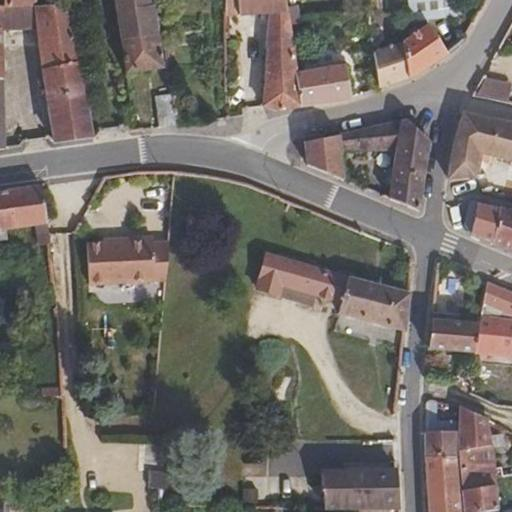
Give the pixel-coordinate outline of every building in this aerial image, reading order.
[(111,0),(117,37),(153,33),(149,4),(143,4),(142,0),(111,0)] [(230,0),(232,12),(263,10),(259,101),(274,107),(298,103),(292,69),(280,0),(230,0)] [(88,134),(66,4),(44,5),(32,5),(34,28),(40,83),(51,139),(88,134)] [(0,27),(34,28),(32,5),(1,6),(0,6),(0,27)] [(445,50),(423,26),(398,42),(405,76),(445,50)] [(158,65),(153,33),(117,37),(122,71),(158,65)] [(405,76),(398,42),(369,51),(374,86),(404,76),(405,76)] [(342,61),(292,69),(298,103),(347,94),(342,61)] [(499,100),(504,82),(476,75),(466,93),(499,100)] [(173,123),(169,92),(150,94),(154,125),(173,123)] [(511,158),(511,122),(456,110),(445,144),(441,175),(458,174),(475,173),(481,151),(511,158)] [(128,111),(124,111),(121,112),(124,129),(131,128),(128,111)] [(303,161),(341,177),(337,145),(394,149),(386,195),(416,206),(425,137),(401,116),(301,138),(303,161)] [(8,188),(13,225),(41,222),(40,214),(36,184),(8,188)] [(1,227),(13,225),(8,188),(0,188),(0,237),(2,237),(1,227)] [(487,241),(493,207),(465,200),(460,225),(469,228),(469,234),(478,237),(487,241)] [(511,211),(493,207),(487,241),(511,252),(511,251),(511,211)] [(82,282),(159,277),(162,238),(145,239),(145,234),(113,236),(108,240),(80,241),(82,282)] [(398,329),(402,293),(263,251),(253,286),(273,292),(276,282),(310,292),(337,300),(334,310),(398,329)] [(450,311),(456,271),(431,261),(429,266),(420,345),(467,350),(472,314),(467,314),(466,322),(454,321),(454,312),(450,311)] [(492,287),(478,281),(476,293),(475,301),(489,303),(492,287)] [(276,282),(273,292),(307,303),(310,292),(276,282)] [(475,301),(476,293),(470,294),(468,306),(474,306),(475,301)] [(507,303),(511,295),(506,293),(503,301),(507,303)] [(511,319),(472,314),(467,350),(511,355),(511,319)] [(447,455),(448,430),(427,429),(427,395),(417,400),(419,454),(447,455)] [(482,415),(455,401),(452,456),(458,511),(473,511),(473,506),(491,505),(487,446),(482,415)] [(453,511),(450,486),(447,463),(447,455),(419,454),(421,511),(453,511)] [(317,467),(318,504),(345,504),(360,505),(376,505),(393,505),(390,467),(317,467)]
